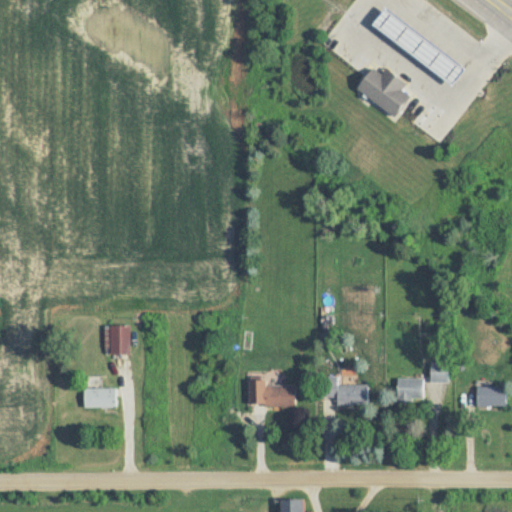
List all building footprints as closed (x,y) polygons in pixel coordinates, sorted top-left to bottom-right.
[(452,85),(466,67),(386,5),(372,22),(452,85)] [(395,115),(411,94),(404,88),(409,82),(387,65),(382,71),(375,65),(358,86),(395,115)] [(131,354),(131,325),(105,325),(105,354),(131,354)] [(449,362),(431,362),(431,382),(449,382),(449,362)] [(339,384),(339,377),(322,377),(322,397),(339,397),(339,404),(368,404),(368,384),(339,384)] [(413,404),(413,398),(424,398),(424,378),(398,378),(398,404),(413,404)] [(296,405),(296,384),(268,384),(268,380),(251,380),(251,405),(296,405)] [(478,405),(506,405),(506,386),(478,386),(478,405)] [(84,407),(117,407),(117,387),(84,387),(84,407)] [(304,511),(304,498),(282,498),(281,511),(304,511)]
